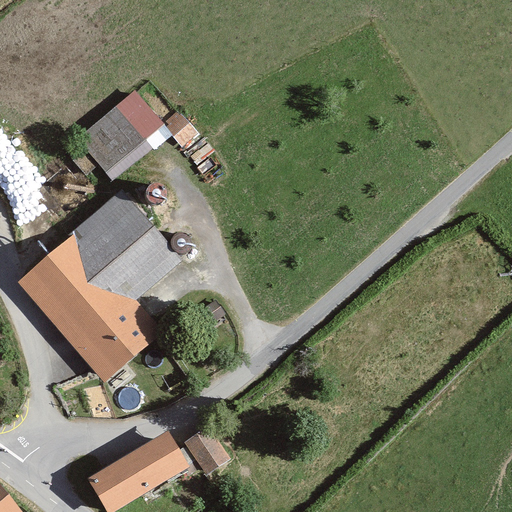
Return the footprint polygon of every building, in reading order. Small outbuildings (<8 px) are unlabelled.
[(164,126),(136,91),(78,139),(114,183),(172,135),(164,126)] [(180,113),(164,126),(172,135),(182,147),(197,134),(180,113)] [(120,191),(15,281),(105,385),(163,335),(134,302),(181,261),(173,253),(166,246),(120,191)] [(168,210),(170,208),(172,204),(172,200),(171,197),(168,194),(165,192),(162,191),(159,191),(155,192),(153,195),(151,197),(150,201),(150,204),(151,207),(154,210),(157,212),(161,213),(164,212),(168,210)] [(172,246),(172,249),(174,252),(176,255),(179,256),(182,257),(186,256),(189,255),(191,252),(193,249),(193,245),(192,242),(190,239),(187,237),(184,236),(180,236),(177,238),(175,240),(173,243),(172,246)] [(209,428),(186,443),(205,473),(228,458),(209,428)] [(169,435),(90,481),(108,511),(111,511),(188,467),(169,435)] [(17,511),(0,489),(0,511),(17,511)]
